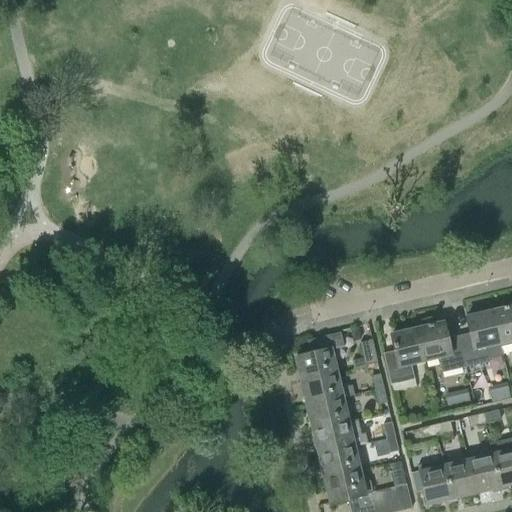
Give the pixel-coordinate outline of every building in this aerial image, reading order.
[(511,308),(492,313),(499,345),(511,341),(511,308)] [(489,363),(489,360),(502,357),(499,345),(492,313),(466,319),(471,341),(460,343),(466,369),(489,363)] [(466,369),(460,343),(448,346),(443,324),(417,330),(424,362),(438,358),(442,374),(466,369)] [(411,365),(424,362),(417,330),(391,336),(396,358),(385,361),(391,386),(414,380),(411,365)] [(301,384),(337,375),(331,352),(344,349),(341,335),(308,343),(310,356),(295,359),(295,361),(297,360),(300,373),(298,373),(301,384)] [(365,367),(366,367),(377,364),(372,341),(360,344),(363,359),(365,367)] [(366,367),(365,367),(363,359),(351,362),(353,370),(366,367)] [(307,408),(342,400),(354,397),(352,386),(340,389),(337,375),(301,384),(301,385),(303,385),(306,397),(304,398),(307,408)] [(371,377),(375,392),(383,390),(380,375),(371,377)] [(383,390),(375,392),(378,406),(386,404),(383,390)] [(467,392),(456,394),(459,409),(470,407),(467,392)] [(312,432),(348,424),(342,400),(307,408),(307,410),(309,409),(312,421),(310,422),(312,432)] [(498,411),(482,415),(484,425),(500,421),(498,411)] [(484,425),(482,415),(467,418),(469,428),(484,425)] [(318,456),(354,448),(367,445),(365,434),(361,435),(358,422),(348,424),(312,432),(312,434),(315,433),(318,446),(315,446),(318,456)] [(434,426),(436,436),(447,433),(452,432),(450,422),(434,426)] [(382,425),(386,441),(395,439),(391,423),(382,425)] [(436,436),(434,426),(418,430),(421,440),(436,436)] [(492,456),(500,491),(511,487),(511,438),(489,444),(492,456)] [(398,452),(395,439),(386,441),(389,454),(398,452)] [(324,481),(360,472),(354,448),(318,456),(318,458),(320,457),(323,470),(321,470),(324,481)] [(500,491),(492,456),(467,462),(476,496),(500,491)] [(467,462),(444,467),(452,502),(476,496),(467,462)] [(452,502),(444,467),(432,470),(430,463),(417,466),(426,507),(452,502)] [(359,497),(365,496),(360,472),(324,481),(324,482),(326,482),(329,494),(327,495),(330,506),(348,501),(359,499),(359,497)] [(394,489),(399,511),(402,511),(412,510),(406,486),(394,489)] [(382,492),(387,511),(399,511),(394,489),(382,492)] [(371,494),(375,511),(387,511),(382,492),(371,494)] [(375,511),(371,494),(365,496),(359,497),(359,499),(362,511),(375,511)] [(362,511),(359,499),(348,501),(350,511),(362,511)]
